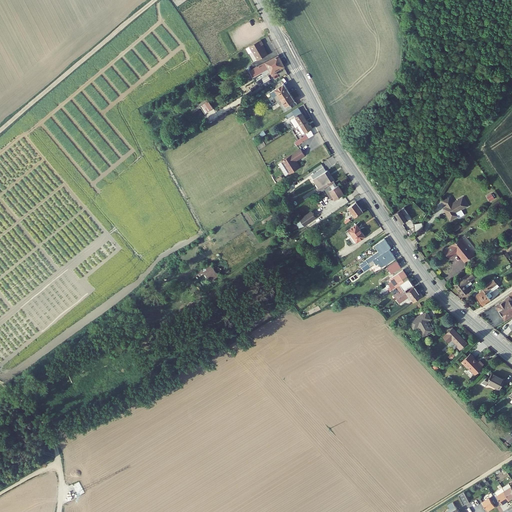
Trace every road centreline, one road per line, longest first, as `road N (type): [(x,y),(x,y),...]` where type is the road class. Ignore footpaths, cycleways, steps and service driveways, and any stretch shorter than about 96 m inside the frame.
road 1 (secondary): [(260,0),(332,138),(430,282),(511,356)]
road 2 (track): [(153,0),(0,130)]
